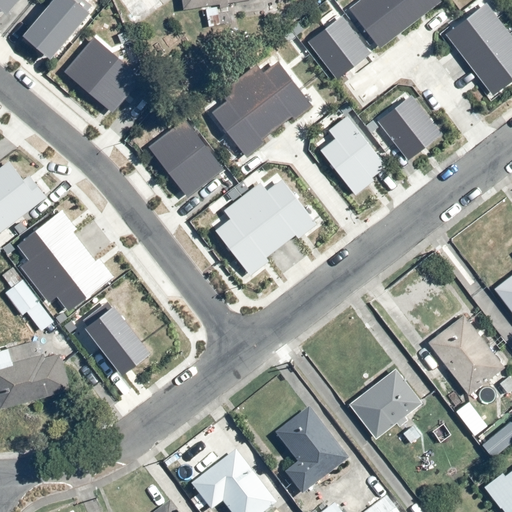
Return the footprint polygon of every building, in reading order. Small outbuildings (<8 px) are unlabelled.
[(162,2),(160,0),(122,0),(137,20),(162,2)] [(182,0),(184,9),(205,6),(208,26),(233,23),(230,2),(248,0),(182,0)] [(12,286),(6,290),(25,316),(30,313),(43,330),(56,320),(14,264),(2,273),(12,286)] [(511,275),(496,288),(511,308),(511,275)] [(506,367),(466,314),(430,340),(470,394),(506,367)] [(39,358),(34,338),(0,346),(0,398),(2,408),(74,389),(64,351),(39,358)] [(424,402),(386,352),(358,373),(370,389),(351,403),(378,438),(390,428),(402,444),(409,440),(411,443),(422,434),(407,415),(424,402)] [(348,459),(309,408),(276,433),(297,461),(283,471),(301,495),(348,459)] [(511,438),(511,417),(481,442),(492,455),(511,438)] [(275,511),(281,507),(238,451),(192,484),(213,511),(225,502),(231,511),(275,511)] [(511,511),(511,470),(505,476),(501,471),(484,485),(507,511),(511,511)] [(399,511),(386,494),(361,511),(399,511)] [(175,511),(169,502),(155,511),(175,511)] [(343,511),(335,502),(322,511),(343,511)]
